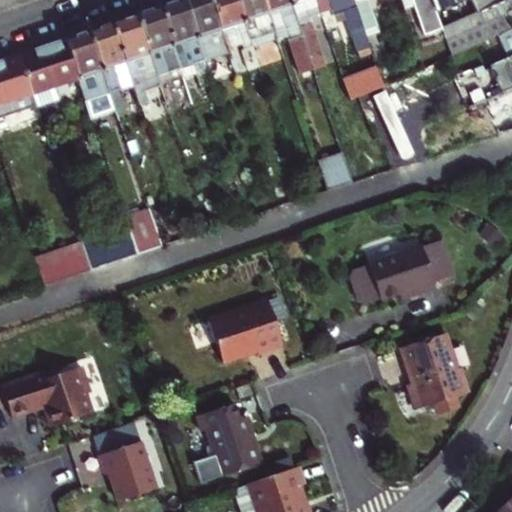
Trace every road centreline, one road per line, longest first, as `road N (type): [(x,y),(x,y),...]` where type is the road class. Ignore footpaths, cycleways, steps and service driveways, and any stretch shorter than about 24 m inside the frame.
road 1 (residential): [(511,144),(0,316)]
road 2 (residential): [(511,385),(464,462),(410,511)]
road 3 (residential): [(368,511),(325,385)]
